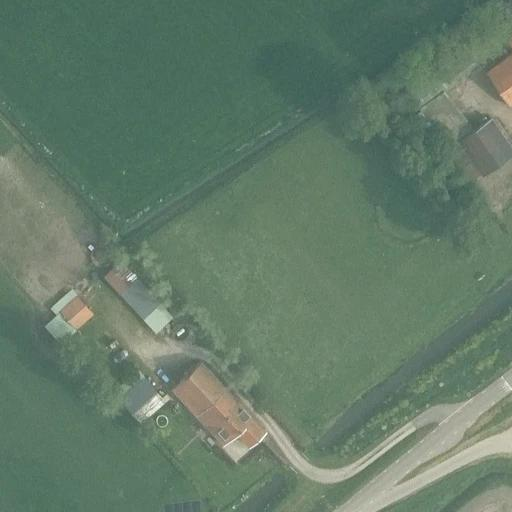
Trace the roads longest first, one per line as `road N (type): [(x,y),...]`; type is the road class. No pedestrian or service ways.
road 1 (tertiary): [(349,509),(511,374)]
road 2 (unclassified): [(511,440),(349,509)]
